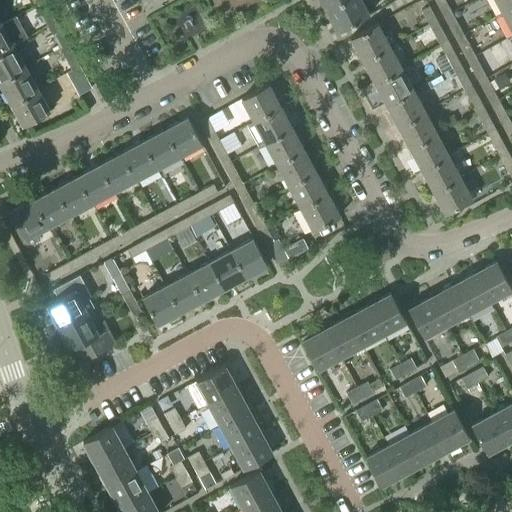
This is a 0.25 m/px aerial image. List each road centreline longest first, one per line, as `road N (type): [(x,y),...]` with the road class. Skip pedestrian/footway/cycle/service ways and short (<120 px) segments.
road 1 (residential): [(351,511),(256,337),(239,329),(215,332),(31,425)]
road 2 (residential): [(380,214),(290,48),(260,40),(152,100)]
road 3 (residential): [(152,100),(0,167)]
road 4 (residential): [(380,214),(411,245),(439,246),(511,215)]
